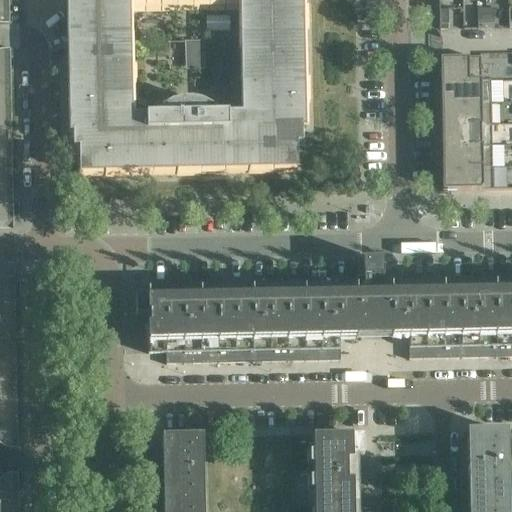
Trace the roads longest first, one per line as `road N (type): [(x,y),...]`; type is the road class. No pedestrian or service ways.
road 1 (residential): [(443,391),(113,398)]
road 2 (residential): [(109,253),(401,249)]
road 3 (residential): [(401,249),(394,0)]
road 4 (residential): [(43,251),(38,52)]
road 5 (residential): [(113,398),(109,253)]
road 6 (residential): [(446,511),(443,391)]
